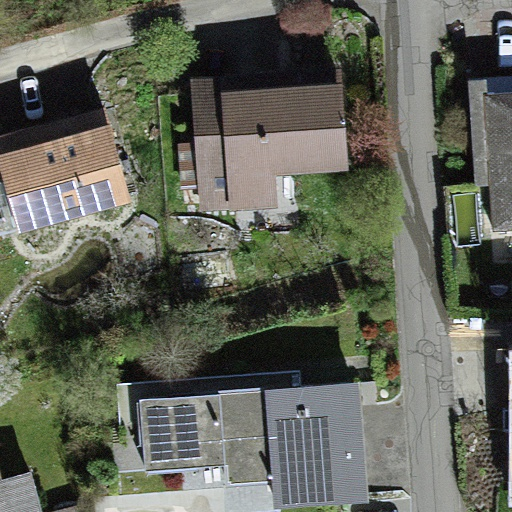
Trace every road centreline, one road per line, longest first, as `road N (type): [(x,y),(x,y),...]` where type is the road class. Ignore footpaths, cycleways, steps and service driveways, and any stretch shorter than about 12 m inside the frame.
road 1 (residential): [(396,0),(437,511)]
road 2 (residential): [(0,64),(244,0)]
